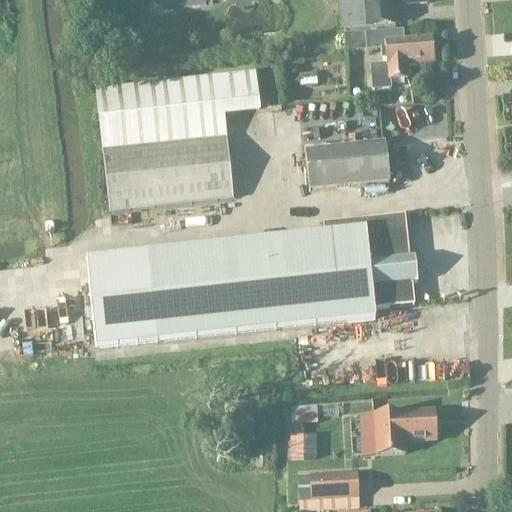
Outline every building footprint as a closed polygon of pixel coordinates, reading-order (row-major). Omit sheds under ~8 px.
[(148,0),(149,9),(154,9),(154,13),(205,8),(204,0),(148,0)] [(344,0),(344,7),(362,6),(364,29),(394,26),(393,8),(425,5),(424,0),(344,0)] [(384,50),(385,66),(369,67),(370,93),(390,92),(389,82),(405,81),(404,66),(432,64),(430,40),(402,42),(402,32),(364,35),(342,36),(343,53),(384,50)] [(188,57),(179,58),(180,71),(189,70),(188,57)] [(223,115),(257,111),(254,75),(94,93),(108,214),(232,201),(223,115)] [(299,94),(317,91),(315,80),(298,82),(299,94)] [(275,137),(293,136),(292,115),(273,116),(275,137)] [(383,144),(352,148),(303,153),(308,192),(387,184),(383,144)] [(94,351),(276,331),(274,293),(373,290),(411,288),(410,285),(416,284),(413,259),(408,259),(403,218),(322,226),(323,236),(263,243),(84,262),(94,351)] [(411,288),(373,290),(274,293),(276,331),(374,321),(373,311),(413,307),(411,288)] [(250,438),(251,405),(227,404),(225,437),(250,438)] [(436,443),(436,441),(438,439),(437,431),(434,429),(433,414),(400,417),(400,418),(361,422),(363,460),(406,458),(405,446),(436,443)] [(317,426),(316,416),(295,417),(296,427),(317,426)] [(288,436),(288,464),(301,464),(301,436),(288,436)] [(358,511),(358,502),(357,475),(297,478),(299,511),(358,511)]
